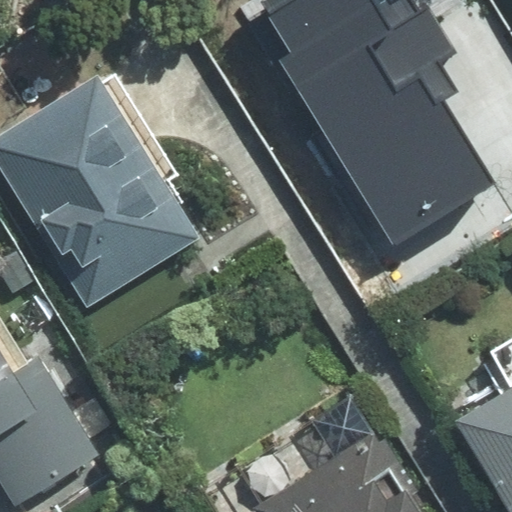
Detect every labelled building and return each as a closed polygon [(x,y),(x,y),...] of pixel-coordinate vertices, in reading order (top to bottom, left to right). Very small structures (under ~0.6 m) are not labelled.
[(320,5),(239,55),(361,250),(407,222),(446,285),(511,244),(511,196),(431,67),(379,99),(320,5)] [(79,67),(0,116),(0,181),(84,312),(192,243),(79,67)] [(0,283),(0,491),(18,501),(98,457),(0,283)] [(511,511),(511,378),(434,426),(486,511),(511,511)] [(423,511),(370,430),(243,511),(423,511)]
